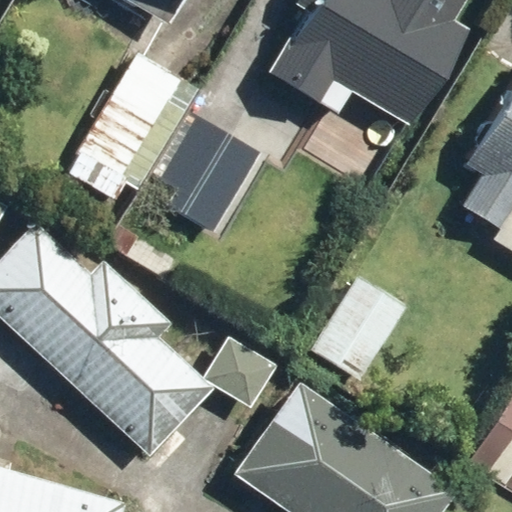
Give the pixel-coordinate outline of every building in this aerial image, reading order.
[(130,0),(168,21),(179,0),(130,0)] [(470,19),(455,9),(460,0),(306,0),(267,64),(339,110),(354,86),(407,119),(470,19)] [(189,71),(136,42),(69,165),(122,194),(189,71)] [(511,99),(458,188),(499,214),(490,230),(511,243),(511,99)] [(192,105),(156,168),(178,180),(167,200),(210,224),(257,143),(192,105)] [(0,216),(9,201),(0,196),(0,216)] [(278,362),(230,332),(205,373),(160,331),(172,317),(104,255),(90,270),(35,219),(0,257),(0,312),(151,451),(210,387),(219,392),(222,387),(251,404),(278,362)] [(408,301),(353,266),(307,338),(362,372),(408,301)] [(301,377),(237,466),(301,511),(442,511),(459,489),(301,377)] [(511,387),(466,467),(511,493),(511,387)] [(0,511),(123,511),(129,495),(0,460),(0,511)]
